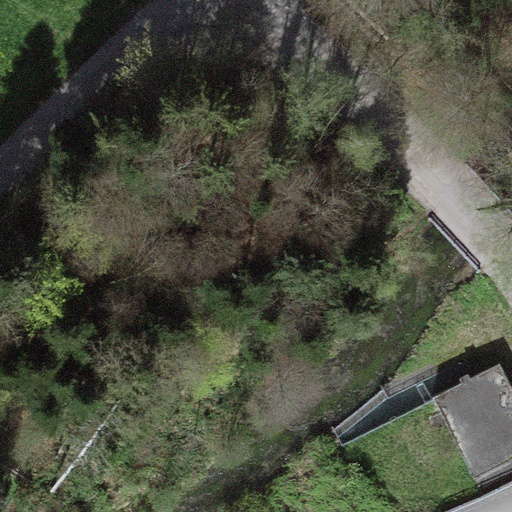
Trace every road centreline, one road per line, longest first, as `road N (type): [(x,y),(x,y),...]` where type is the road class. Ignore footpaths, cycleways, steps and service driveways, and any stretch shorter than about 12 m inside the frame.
road 1 (unclassified): [(208,15),(311,55),(431,160),(511,256)]
road 2 (unclassified): [(0,167),(157,24),(208,15)]
